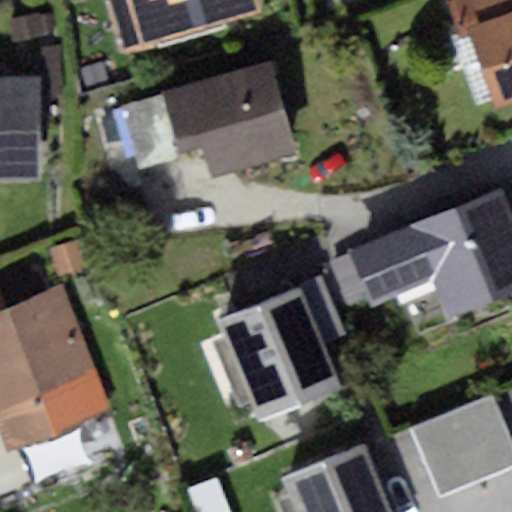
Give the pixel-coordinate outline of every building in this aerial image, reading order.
[(120,0),(136,54),(160,47),(157,38),(258,9),(255,0),(120,0)] [(511,10),(471,24),(499,107),(511,102),(511,10)] [(271,72),(169,99),(183,150),(206,144),(215,178),(294,157),(271,72)] [(48,81),(0,82),(0,180),(51,179),(48,81)] [(164,103),(127,112),(144,174),(180,164),(164,103)] [(511,209),(506,193),(350,252),(373,312),(439,287),(451,317),(511,293),(511,209)] [(300,290),(223,323),(266,425),(343,392),(300,290)] [(71,298),(0,320),(0,415),(6,434),(104,403),(71,298)] [(511,437),(497,401),(418,433),(445,499),(511,472),(511,437)] [(394,511),(370,447),(289,478),(301,511),(394,511)]
